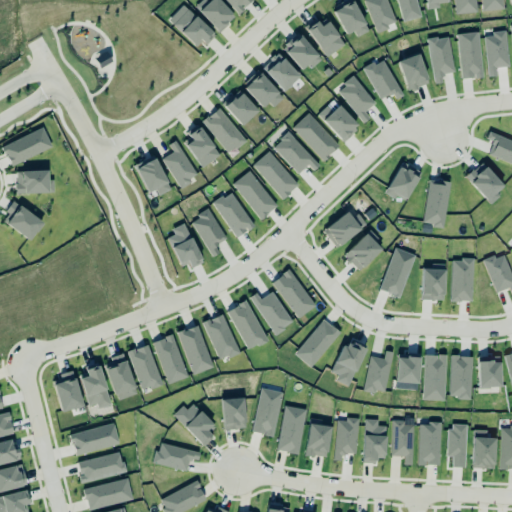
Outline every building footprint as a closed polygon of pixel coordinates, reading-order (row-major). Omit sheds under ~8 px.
[(195,6),(202,0),(219,0),(231,15),(217,30),(205,19),(197,9),(195,6)] [(224,0),(237,13),(251,0),(224,0)] [(352,31),(356,37),(367,31),(351,0),(332,11),(345,35),(352,31)] [(362,0),(375,32),(395,24),(385,0),(362,0)] [(395,0),(414,0),(419,16),(401,22),(395,0)] [(424,0),(446,0),(447,1),(437,3),(438,7),(426,9),(424,0)] [(452,0),(474,0),(476,11),(454,14),(452,0)] [(479,0),(501,0),(502,8),(481,10),(479,0)] [(167,21),(198,49),(212,33),(181,5),(167,21)] [(324,57),(343,46),(328,21),(319,26),(317,21),(306,27),(324,57)] [(456,34),(460,79),(481,77),(477,32),(456,34)] [(486,76),(495,76),(495,67),(507,66),(505,32),(484,34),(486,76)] [(303,71),(319,58),(297,33),(281,47),(303,71)] [(426,39),(433,84),(441,83),(440,74),(453,72),(446,36),(426,39)] [(261,67),(283,91),(299,77),(277,53),(261,67)] [(106,54),(110,62),(101,67),(96,59),(106,54)] [(405,90),(426,84),(417,54),(396,60),(405,90)] [(402,95),(380,58),(361,69),(379,100),(391,92),(395,99),(402,95)] [(282,98),(258,72),(242,87),(261,108),(267,102),(272,107),(282,98)] [(369,118),(363,112),(374,103),(352,77),(336,90),(363,123),(369,118)] [(256,111),(239,92),(223,107),(241,125),(256,111)] [(331,101),(317,114),(341,141),(356,128),(331,101)] [(229,153),(245,139),(216,108),(200,122),(229,153)] [(322,161),(338,146),(307,113),(291,128),(322,161)] [(201,168),(218,155),(197,126),(186,134),(190,140),(184,145),(201,168)] [(9,166),(51,148),(42,128),(0,145),(9,166)] [(511,140),(487,130),(483,138),(490,141),(489,143),(492,144),(488,154),(511,163),(511,140)] [(271,147),(299,176),(314,161),(287,132),(271,147)] [(161,159),(179,187),(196,177),(174,140),(167,145),(172,152),(161,159)] [(279,199),(296,187),(269,150),(252,163),(279,199)] [(154,189),(157,195),(169,189),(153,157),(133,166),(146,193),(154,189)] [(399,157),(419,168),(402,199),(393,194),(391,196),(380,190),(399,157)] [(464,176),(471,169),(472,171),(481,163),(502,186),(495,192),(497,195),(489,203),(464,176)] [(15,171),(15,193),(53,192),(52,179),(48,179),(47,170),(15,171)] [(231,184),(259,219),(276,206),(248,170),(231,184)] [(425,176),(419,219),(428,221),(428,226),(439,228),(447,177),(438,176),(438,178),(425,176)] [(211,203),(235,238),(253,226),(229,191),(211,203)] [(42,223),(13,202),(0,219),(28,241),(42,223)] [(225,239),(208,210),(189,220),(211,257),(218,253),(214,245),(225,239)] [(321,230),(345,212),(350,218),(356,213),(364,224),(335,247),(321,230)] [(166,237),(178,267),(187,263),(189,268),(201,263),(183,223),(170,229),(173,234),(166,237)] [(342,254),(368,228),(378,239),(374,242),(380,248),(358,269),(349,261),(347,263),(344,259),(345,258),(342,254)] [(392,246),(414,255),(397,297),(390,294),(390,293),(389,292),(388,294),(375,290),(392,246)] [(481,259),(492,255),(493,258),(502,254),(511,277),(511,294),(510,295),(507,287),(494,292),(481,259)] [(450,260),(460,261),(460,257),(472,258),(470,301),(458,300),(458,301),(448,301),(450,260)] [(420,268),(430,269),(430,263),(442,264),(441,300),(419,299),(420,268)] [(270,282),(280,275),(282,278),(284,277),(281,273),(287,269),(314,305),(297,317),(270,282)] [(247,296),(254,292),(259,298),(270,291),(291,321),(282,327),(283,328),(274,335),(247,296)] [(225,311),(236,305),(238,308),(238,307),(236,303),(243,299),(266,340),(258,345),(256,343),(246,349),(225,311)] [(218,312),(237,351),(226,357),(224,354),(218,357),(199,320),(205,317),(207,320),(209,319),(208,316),(218,312)] [(320,317),(292,351),(308,365),(337,330),(320,317)] [(175,332),(183,329),(184,330),(196,326),(212,367),(192,375),(175,332)] [(151,342),(163,337),(164,341),(165,340),(164,336),(170,334),(187,376),(167,384),(151,342)] [(114,340),(125,369),(109,375),(98,346),(114,340)] [(138,385),(148,382),(150,387),(161,383),(146,341),(124,348),(138,385)] [(348,349),(339,346),(330,370),(349,385),(364,346),(352,341),(348,349)] [(389,349),(382,389),(371,387),(371,390),(359,388),(366,353),(380,356),(381,348),(389,349)] [(511,389),(502,355),(510,353),(511,357),(511,353),(511,352),(511,389)] [(136,394),(121,353),(108,358),(111,364),(104,366),(116,401),(136,394)] [(405,353),(405,358),(395,357),(394,388),(415,390),(418,353),(405,353)] [(422,354),(435,355),(435,358),(437,358),(437,354),(445,354),(443,401),(420,400),(422,354)] [(449,355),(457,355),(456,359),(458,359),(458,356),(470,356),(469,399),(456,399),(456,395),(448,395),(449,355)] [(496,357),(497,381),(474,383),(473,356),(489,355),(489,357),(496,357)] [(78,378),(86,375),(85,370),(97,366),(110,404),(97,409),(95,403),(87,405),(78,378)] [(51,383),(60,380),(58,373),(70,369),(81,406),(71,409),(71,408),(59,411),(51,383)] [(260,388),(281,392),(271,436),(263,435),(264,431),(263,430),(262,433),(250,431),(260,388)] [(220,399),(241,397),(244,427),(223,429),(220,399)] [(171,414),(181,405),(185,409),(192,403),(214,427),(208,433),(212,437),(201,446),(171,414)] [(109,405),(97,408),(96,404),(88,406),(92,417),(111,411),(109,405)] [(283,405),(304,409),(296,454),(285,452),(285,451),(275,449),(283,405)] [(0,413),(0,435),(12,433),(7,412),(0,413)] [(335,419),(345,420),(345,417),(357,418),(354,454),(343,453),(343,455),(340,454),(339,460),(332,459),(335,419)] [(309,418),(320,419),(320,425),(329,426),(325,456),(312,455),(312,457),(303,456),(309,418)] [(363,418),(376,419),(376,425),(385,426),(383,457),(375,457),(374,462),(361,462),(363,418)] [(438,422),(437,452),(434,452),(434,462),(414,461),(415,421),(424,421),(424,419),(436,419),(435,422),(438,422)] [(391,420),(403,421),(403,423),(412,423),(410,465),(402,464),(402,456),(389,455),(391,420)] [(68,435),(70,442),(72,442),(72,444),(71,444),(74,455),(117,443),(111,423),(68,435)] [(450,424),(464,425),(463,467),(450,467),(451,456),(446,456),(447,429),(450,429),(450,424)] [(499,428),(509,429),(509,426),(511,426),(511,468),(507,468),(507,465),(506,465),(505,469),(498,469),(499,428)] [(472,429),(485,430),(485,438),(493,438),(492,468),(470,467),(472,429)] [(0,463),(19,459),(14,438),(0,441),(0,463)] [(159,442),(157,451),(153,450),(150,462),(185,471),(187,460),(190,461),(190,458),(196,459),(198,452),(159,442)] [(76,462),(117,452),(119,462),(122,461),(125,471),(80,482),(78,475),(82,474),(82,473),(79,474),(76,462)] [(0,490),(25,486),(21,465),(0,468),(0,490)] [(81,487),(123,476),(129,497),(86,508),(81,487)] [(159,498),(195,480),(198,486),(194,489),(195,490),(198,488),(204,499),(179,511),(162,511),(161,508),(163,507),(159,498)] [(0,511),(28,511),(27,493),(0,493),(0,511)] [(263,503),(261,511),(285,511),(286,510),(279,508),(280,504),(263,503)]
